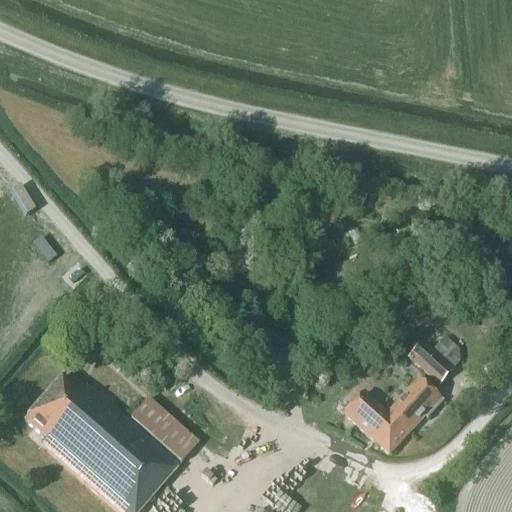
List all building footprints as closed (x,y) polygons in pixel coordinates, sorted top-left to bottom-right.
[(267,362),(282,345),(261,326),(246,344),(267,362)] [(437,345),(430,353),(451,372),(458,364),(437,345)] [(451,372),(430,353),(421,346),(407,362),(437,389),(452,373),(451,372)] [(85,395),(65,376),(23,423),(44,442),(39,447),(112,511),(139,511),(176,469),(89,391),(85,395)] [(385,417),(407,436),(422,419),(425,422),(441,405),(416,382),(385,416),(385,417)] [(385,417),(385,416),(362,396),(342,418),(387,458),(407,436),(385,417)]
